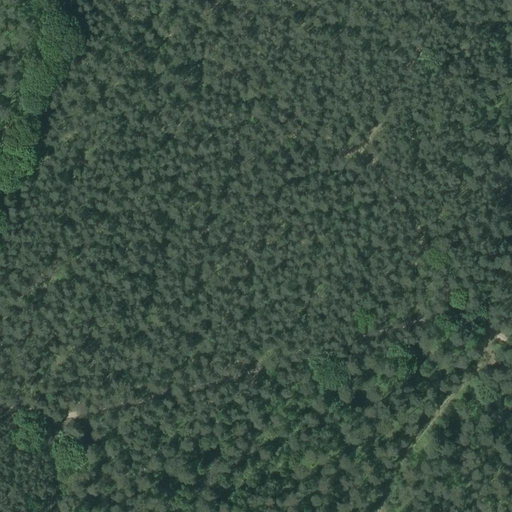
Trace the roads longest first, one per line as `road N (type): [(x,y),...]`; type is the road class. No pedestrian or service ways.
road 1 (track): [(111,0),(384,175),(473,323)]
road 2 (track): [(0,402),(54,416),(129,407),(422,320),(473,323)]
road 3 (track): [(377,511),(400,459),(473,373),(490,332)]
